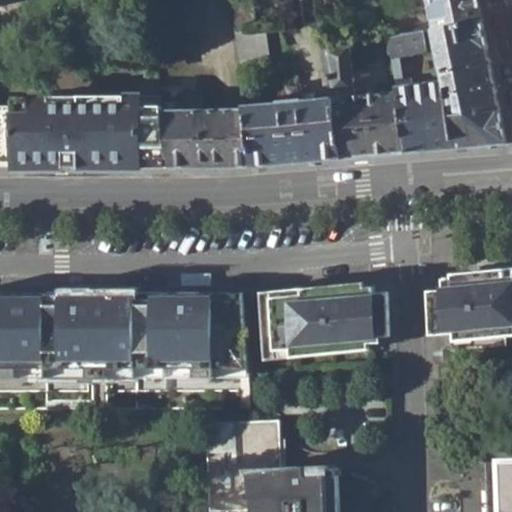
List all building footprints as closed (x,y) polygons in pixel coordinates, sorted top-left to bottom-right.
[(143,0),(152,66),(182,63),(174,0),(143,0)] [(228,0),(233,31),(251,29),(247,0),(228,0)] [(301,0),(305,23),(322,21),(318,0),(301,0)] [(426,0),(427,2),(432,28),(481,17),(477,0),(426,0)] [(392,37),(432,28),(427,2),(386,12),(392,37)] [(442,79),(452,148),(508,143),(507,140),(493,72),(481,17),(432,28),(442,76),(442,79)] [(233,31),(238,70),(260,67),(259,52),(253,52),(252,44),(258,43),(256,29),(251,29),(233,31)] [(332,96),(340,159),(405,152),(397,89),(354,95),(349,47),(326,51),(332,96)] [(397,89),(405,152),(452,148),(442,79),(396,86),(397,89)] [(185,85),(185,96),(195,96),(195,84),(185,85)] [(242,108),(249,168),(340,159),(332,96),(310,99),(310,93),(297,95),(298,100),(278,101),(277,102),(242,106),(242,108)] [(0,106),(0,168),(39,169),(44,169),(59,169),(165,170),(163,148),(159,111),(157,97),(60,96),(39,96),(31,106),(0,106)] [(180,96),(180,110),(196,110),(195,96),(185,96),(180,96)] [(224,109),(196,110),(180,110),(159,111),(163,148),(165,170),(226,170),(249,168),(242,108),(224,109)] [(475,199),(476,206),(495,204),(494,196),(475,199)] [(473,336),(511,332),(511,267),(507,268),(469,270),(469,276),(442,278),(443,289),(432,290),(435,334),(473,332),(473,336)] [(372,293),(372,287),(261,293),(264,324),(266,350),(267,359),(295,356),(296,349),(318,347),(319,353),(350,350),(350,343),(366,343),(372,343),(375,343),(375,337),(390,337),(388,292),(372,293)] [(244,299),(0,298),(0,377),(18,378),(18,368),(88,368),(88,378),(112,377),(112,368),(197,368),(197,377),(215,377),(215,368),(248,368),(244,299)] [(295,356),(319,353),(318,347),(296,349),(295,356)] [(88,368),(18,368),(18,378),(88,378),(88,368)] [(197,368),(112,368),(112,377),(197,377),(197,368)] [(248,368),(215,368),(215,377),(249,377),(248,368)] [(340,511),(339,468),(282,469),(281,419),(206,420),(209,510),(242,508),(241,511),(340,511)] [(511,511),(511,458),(496,459),(488,460),(490,490),(497,489),(497,511),(511,511)]
